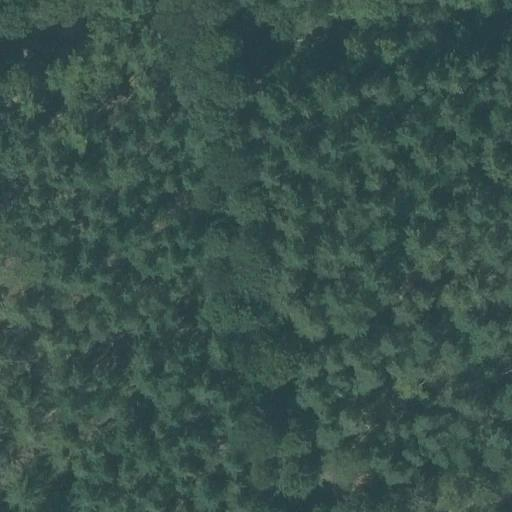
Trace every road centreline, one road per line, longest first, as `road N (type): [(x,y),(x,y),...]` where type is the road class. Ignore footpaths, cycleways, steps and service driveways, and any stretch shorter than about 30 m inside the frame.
road 1 (track): [(511,5),(196,54),(285,511)]
road 2 (track): [(196,54),(0,82)]
